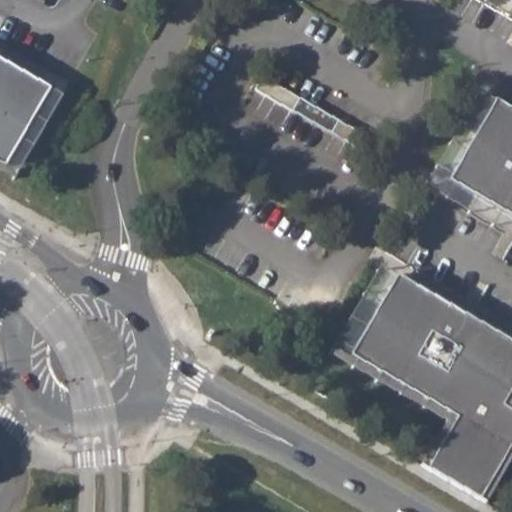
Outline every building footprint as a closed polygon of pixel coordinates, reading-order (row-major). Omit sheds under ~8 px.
[(511,3),(506,0),(471,0),(511,23),(511,3)] [(0,59),(0,164),(3,166),(48,88),(0,59)] [(254,90),(292,111),(300,98),(272,83),(262,76),(254,90)] [(0,171),(12,179),(61,95),(48,88),(3,166),(0,164),(0,171)] [(511,241),(511,221),(452,187),(499,106),(484,97),(428,193),(506,239),(511,241)] [(292,111),(357,149),(365,136),(300,98),(292,111)] [(452,187),(511,221),(511,113),(499,106),(452,187)] [(334,363),(451,431),(456,421),(355,363),(401,283),(385,274),(334,363)] [(511,347),(461,318),(401,283),(355,363),(456,421),(451,431),(426,473),(477,503),(508,451),(511,453),(511,347)] [(511,453),(508,451),(477,503),(492,511),(511,475),(511,453)]
